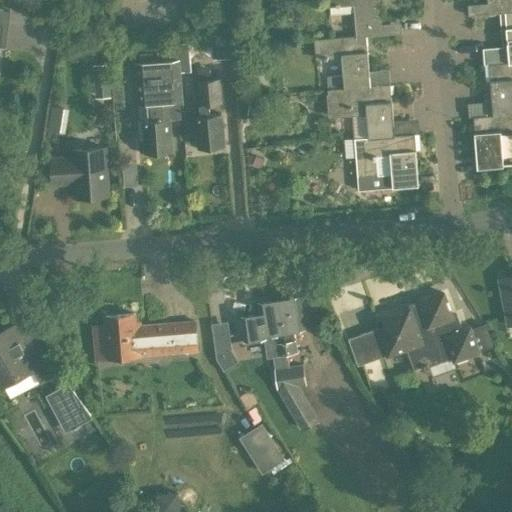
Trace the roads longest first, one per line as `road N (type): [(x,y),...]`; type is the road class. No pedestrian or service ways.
road 1 (residential): [(0,261),(452,220)]
road 2 (residential): [(452,220),(432,0)]
